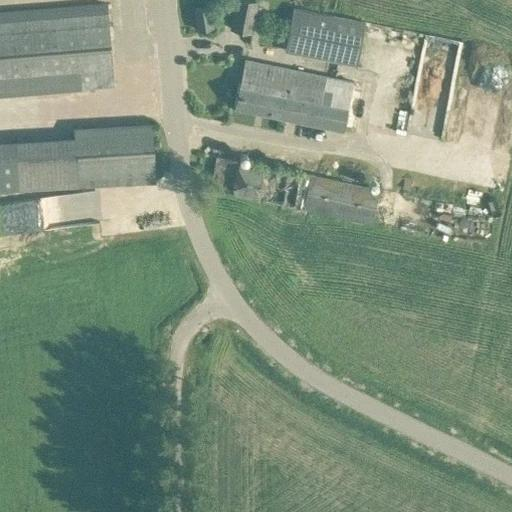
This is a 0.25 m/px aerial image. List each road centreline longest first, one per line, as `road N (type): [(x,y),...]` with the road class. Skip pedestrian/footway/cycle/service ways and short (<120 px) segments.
road 1 (unclassified): [(511,479),(281,355),(234,297)]
road 2 (unclassified): [(234,297),(201,217),(177,0)]
road 3 (unclassified): [(183,511),(190,341),(234,297)]
